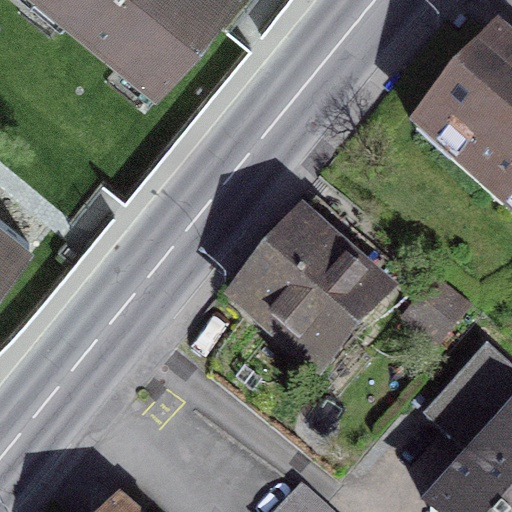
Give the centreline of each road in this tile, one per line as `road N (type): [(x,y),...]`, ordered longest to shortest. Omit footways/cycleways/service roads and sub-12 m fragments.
road 1 (secondary): [(375,0),(0,459)]
road 2 (unknown): [(121,311),(158,353),(359,511)]
